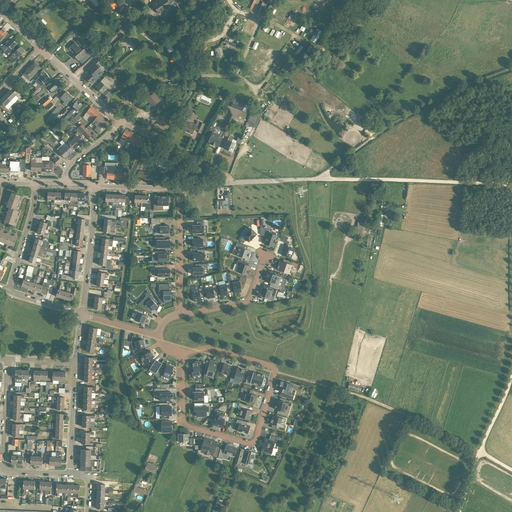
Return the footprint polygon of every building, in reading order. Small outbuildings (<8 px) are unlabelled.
[(158,13),(171,5),(172,7),(177,3),(175,0),(161,0),(157,3),(156,1),(152,4),(154,7),(153,7),(154,9),(155,8),(156,10),(158,13)] [(203,7),(200,0),(192,4),(193,6),(187,9),(190,14),(203,7)] [(92,26),(86,19),(81,23),(86,29),(87,29),(88,29),(89,30),(92,26)] [(315,44),(322,32),(317,29),(310,41),(315,44)] [(12,50),(11,49),(17,44),(16,43),(17,42),(15,41),(12,39),(10,42),(9,41),(6,44),(6,45),(5,44),(1,48),(5,51),(4,52),(7,55),(12,50)] [(87,53),(84,49),(82,50),(75,43),(71,47),(75,52),(75,53),(77,55),(75,57),(78,61),(87,53)] [(259,51),(266,54),(269,48),(262,45),(259,51)] [(296,53),(301,57),(307,49),(301,45),(296,53)] [(19,57),(25,52),(23,50),(24,49),(22,47),(21,48),(20,47),(15,52),(8,58),(13,63),(19,57)] [(177,62),(184,72),(191,67),(184,57),(177,62)] [(104,72),(98,66),(100,63),(97,60),(87,70),(90,72),(85,77),(91,84),(96,78),(97,79),(104,72)] [(29,80),(40,68),(35,62),(23,75),(29,80)] [(281,70),(284,72),(289,65),(286,63),(281,70)] [(113,77),(122,70),(118,65),(109,72),(113,77)] [(41,87),(40,88),(42,90),(47,86),(46,86),(44,84),(50,78),(48,76),(46,74),(43,71),(39,74),(41,75),(38,77),(38,78),(35,80),(39,85),(41,87)] [(103,94),(112,83),(105,77),(96,87),(103,94)] [(52,92),(58,87),(54,82),(48,87),(47,86),(42,90),(34,97),(33,98),(36,102),(50,90),(52,92)] [(270,85),(267,83),(263,89),(265,91),(268,93),(273,87),(270,85)] [(34,97),(42,90),(40,88),(32,94),(34,97)] [(134,96),(135,93),(131,88),(122,97),(125,101),(132,95),(134,96)] [(161,100),(165,96),(160,89),(155,92),(153,90),(150,93),(151,95),(146,99),(152,107),(161,100)] [(13,104),(18,98),(19,99),(22,96),(16,90),(13,93),(10,90),(5,96),(11,101),(13,104)] [(190,90),(188,93),(187,92),(184,97),(189,100),(194,92),(190,90)] [(73,98),(66,92),(60,98),(64,102),(62,104),(65,107),(73,98)] [(226,98),(221,96),(216,93),(214,96),(224,102),(226,98)] [(5,107),(11,101),(5,96),(0,100),(0,101),(3,104),(0,106),(6,113),(9,110),(5,107)] [(44,106),(50,101),(47,97),(41,103),(44,106)] [(237,110),(241,102),(234,99),(231,107),(237,110)] [(77,111),(82,105),(77,100),(72,107),(74,109),(72,111),(71,110),(67,114),(63,119),(65,121),(70,117),(71,117),(73,115),(74,115),(77,111)] [(48,110),(54,105),(51,101),(45,107),(48,110)] [(242,111),(245,103),(241,102),(237,110),(242,111)] [(60,110),(57,107),(50,115),(54,118),(57,114),(56,114),(60,110)] [(99,113),(91,107),(83,117),(86,120),(90,115),(95,119),(99,113)] [(99,113),(95,119),(92,123),(97,127),(95,130),(98,133),(108,120),(99,113)] [(251,113),(247,125),(256,128),(260,116),(251,113)] [(75,123),(81,117),(78,114),(72,120),(75,123)] [(200,133),(204,124),(198,121),(196,125),(189,122),(190,121),(186,120),(182,130),(185,131),(186,130),(193,133),(194,129),(197,130),(196,132),(200,133)] [(212,134),(208,142),(212,144),(211,145),(214,146),(215,145),(218,147),(219,146),(221,143),(220,143),(224,133),(221,131),(219,135),(213,133),(215,128),(211,127),(209,132),(212,134)] [(79,145),(84,140),(81,136),(83,134),(78,128),(73,132),(76,136),(74,139),(79,145)] [(85,129),(82,132),(88,138),(91,136),(90,135),(91,134),(85,129)] [(132,141),(135,135),(125,130),(119,142),(123,144),(126,139),(132,141)] [(140,147),(144,140),(135,135),(132,141),(138,145),(137,146),(140,147)] [(49,143),(43,136),(40,139),(46,145),(49,143)] [(79,145),(74,139),(72,137),(67,141),(74,149),(79,145)] [(74,149),(67,141),(64,138),(62,140),(66,145),(64,147),(70,154),(74,149)] [(224,149),(232,152),(235,146),(239,147),(243,139),(239,138),(236,144),(232,142),(233,140),(229,138),(227,142),(225,145),(226,145),(224,149)] [(64,158),(70,154),(64,147),(62,145),(57,149),(64,158)] [(140,170),(143,161),(145,156),(142,155),(140,162),(139,162),(136,169),(140,170)] [(42,163),(42,160),(42,158),(36,158),(36,156),(32,156),(31,171),(42,171),(42,163)] [(20,173),(20,171),(25,171),(26,163),(26,159),(20,159),(20,162),(9,162),(9,172),(20,173)] [(42,163),(42,171),(52,172),(52,163),(49,163),(49,160),(42,160),(42,163)] [(169,175),(169,170),(169,169),(170,166),(166,165),(166,164),(159,161),(156,160),(154,165),(157,166),(157,171),(160,171),(160,175),(164,175),(169,175)] [(0,171),(9,172),(9,162),(2,162),(2,163),(0,163),(0,171)] [(90,173),(90,166),(83,166),(83,176),(91,177),(91,173),(90,173)] [(117,179),(118,167),(107,166),(107,179),(117,179)] [(128,180),(128,167),(118,167),(117,179),(128,180)] [(17,210),(22,196),(12,193),(6,207),(9,208),(17,210)] [(63,207),(63,204),(63,200),(61,200),(61,193),(54,193),(54,200),(54,203),(54,207),(56,207),(57,205),(60,205),(60,207),(63,207)] [(71,209),(71,193),(65,193),(64,200),(63,200),(63,204),(67,204),(68,205),(68,208),(71,209)] [(84,205),(84,203),(88,203),(89,195),(85,195),(85,194),(78,193),(78,201),(77,205),(81,205),(84,205)] [(141,203),(141,196),(135,195),(134,204),(130,204),(130,209),(135,209),(135,207),(137,207),(137,203),(141,203)] [(148,202),(148,196),(141,196),(141,203),(141,207),(145,207),(145,211),(150,211),(150,202),(148,202)] [(170,200),(169,199),(169,197),(165,197),(165,196),(162,196),(162,197),(157,197),(157,200),(154,200),(154,211),(163,211),(163,206),(169,206),(169,203),(170,203),(170,202),(170,201),(170,200)] [(14,226),(20,211),(17,210),(9,208),(4,222),(14,226)] [(85,219),(74,218),(74,221),(78,221),(78,225),(84,226),(85,219)] [(120,228),(121,225),(117,225),(117,221),(105,219),(104,226),(111,227),(115,227),(120,228)] [(47,223),(41,221),(39,228),(45,229),(47,230),(49,227),(51,227),(52,223),(48,221),(47,223)] [(364,232),(365,222),(358,221),(357,232),(364,232)] [(197,224),(192,224),(192,233),(204,232),(204,222),(197,222),(197,224)] [(114,231),(115,227),(111,227),(104,226),(103,233),(114,234),(114,231)] [(169,228),(169,226),(156,226),(156,234),(160,234),(169,234),(169,231),(170,231),(170,228),(169,228)] [(47,237),(48,234),(44,233),(45,229),(39,228),(37,234),(47,237)] [(249,241),(256,233),(251,228),(243,235),(240,239),(243,242),(246,238),(249,241)] [(0,241),(14,247),(17,236),(0,229),(0,241)] [(271,231),(265,229),(263,235),(267,237),(264,244),(267,245),(267,246),(268,247),(269,247),(270,246),(273,247),(277,236),(276,235),(276,234),(275,233),(274,233),(273,233),(273,234),(271,234),(272,233),(271,231)] [(74,232),(74,231),(70,231),(69,234),(73,234),(73,238),(76,239),(83,240),(83,233),(77,232),(74,232)] [(287,241),(288,238),(281,235),(279,241),(286,243),(286,242),(287,243),(286,246),(285,246),(282,255),(290,259),(292,255),(293,255),(294,252),(293,251),(294,249),(287,247),(289,242),(287,241)] [(203,247),(203,242),(206,242),(205,236),(198,236),(198,239),(194,239),(194,240),(192,240),(192,244),(194,244),(194,247),(203,247)] [(169,248),(169,242),(165,242),(165,237),(155,237),(155,241),(157,241),(157,248),(169,248)] [(45,247),(46,241),(36,238),(34,244),(44,247),(45,247)] [(82,246),(83,240),(76,239),(73,238),(72,238),(71,245),(82,246)] [(112,247),(113,240),(102,239),(101,245),(108,246),(112,247)] [(248,257),(250,254),(250,251),(243,249),(244,246),(237,243),(235,246),(234,246),(231,254),(247,260),(248,257)] [(43,250),(44,247),(34,244),(32,250),(48,255),(50,256),(52,256),(52,253),(47,252),(43,250),(44,250),(43,250)] [(119,251),(112,250),(112,247),(108,246),(101,245),(101,252),(119,254),(120,254),(121,252),(119,251)] [(47,257),(48,255),(32,250),(30,256),(40,259),(41,259),(41,257),(42,257),(42,256),(45,257),(47,257)] [(80,258),(81,251),(70,250),(69,257),(70,257),(74,257),(80,258)] [(204,261),(204,253),(204,250),(197,250),(197,253),(192,253),(192,261),(204,261)] [(170,261),(169,254),(167,254),(166,251),(157,251),(157,262),(167,262),(166,261),(170,261)] [(40,259),(30,256),(29,262),(39,265),(40,259)] [(113,270),(113,266),(110,266),(110,260),(107,259),(106,259),(100,259),(99,265),(105,266),(105,269),(113,270)] [(248,275),(250,270),(249,270),(250,267),(243,265),(244,262),(238,259),(236,265),(239,265),(236,272),(247,275),(248,274),(248,275)] [(290,274),(293,267),(294,267),(295,263),(284,259),(283,262),(280,261),(280,262),(280,263),(280,265),(279,265),(277,270),(277,269),(277,270),(290,274)] [(73,264),(66,263),(65,263),(64,266),(70,266),(69,270),(79,271),(79,265),(73,264)] [(199,268),(196,268),(192,268),(192,270),(192,274),(192,275),(199,275),(202,275),(203,275),(203,274),(203,269),(208,269),(208,264),(199,264),(199,268)] [(162,269),(162,265),(155,266),(155,276),(162,276),(162,278),(166,278),(166,277),(170,277),(170,268),(162,269)] [(69,270),(68,270),(67,276),(61,275),(61,279),(67,280),(67,277),(78,278),(79,271),(69,270)] [(284,279),(281,278),(277,276),(276,275),(274,275),(267,273),(264,281),(271,283),(270,286),(280,290),(281,287),(284,279)] [(30,282),(31,277),(27,276),(25,275),(21,286),(28,288),(30,282)] [(34,290),(36,284),(37,280),(38,277),(35,276),(33,283),(30,282),(28,288),(34,290)] [(47,294),(50,283),(55,284),(56,280),(54,279),(55,278),(50,276),(48,281),(44,280),(42,286),(41,292),(47,294)] [(244,288),(247,278),(241,276),(239,281),(239,282),(232,283),(234,293),(240,292),(240,293),(239,290),(243,290),(243,288),(244,288)] [(103,284),(104,280),(97,279),(96,286),(107,287),(107,285),(103,284)] [(64,299),(67,290),(62,288),(63,285),(64,282),(60,280),(56,297),(64,299)] [(231,291),(229,282),(225,283),(226,284),(219,286),(221,296),(223,296),(226,295),(226,293),(228,293),(228,292),(231,291)] [(42,286),(36,284),(34,290),(41,292),(42,286)] [(163,296),(163,301),(164,301),(164,303),(168,301),(171,301),(171,291),(169,291),(169,284),(159,284),(159,291),(163,291),(163,296)] [(218,294),(216,285),(212,286),(212,287),(205,288),(207,299),(213,298),(213,296),(214,295),(218,294)] [(275,296),(277,290),(269,287),(269,290),(262,288),(261,291),(260,294),(259,294),(258,297),(262,298),(262,297),(269,299),(271,295),(275,296)] [(73,302),(76,289),(74,288),(73,291),(67,290),(64,299),(73,302)] [(204,297),(202,288),(198,289),(199,290),(192,291),(192,295),(191,295),(191,300),(193,300),(194,302),(199,300),(199,298),(201,298),(204,297)] [(153,310),(154,311),(158,307),(156,304),(156,303),(152,296),(146,301),(144,300),(138,305),(148,313),(152,309),(153,310)] [(133,320),(145,324),(148,316),(136,312),(133,320)] [(144,347),(143,341),(140,340),(141,339),(132,336),(131,343),(135,342),(137,349),(144,347)] [(145,355),(144,353),(142,350),(134,354),(137,358),(138,360),(139,359),(142,365),(151,360),(150,359),(154,357),(152,355),(153,354),(150,351),(148,352),(148,353),(145,355)] [(156,360),(153,364),(151,366),(152,367),(150,369),(149,371),(158,377),(163,367),(162,367),(160,366),(160,365),(161,364),(156,360)] [(216,371),(217,366),(216,366),(217,363),(210,360),(209,364),(206,363),(204,370),(204,374),(209,376),(210,375),(214,376),(215,371),(216,371)] [(200,375),(199,369),(200,369),(199,365),(201,364),(200,362),(199,362),(199,361),(192,362),(193,369),(192,370),(192,372),(193,376),(199,375),(200,375)] [(228,375),(231,366),(223,364),(223,368),(219,367),(218,371),(221,371),(221,373),(228,375)] [(166,365),(164,371),(163,371),(161,379),(168,382),(169,378),(170,378),(171,374),(172,375),(173,371),(172,371),(173,367),(166,365)] [(241,381),(244,370),(237,368),(235,373),(232,372),(230,382),(233,383),(234,379),(241,381)] [(28,382),(28,379),(29,371),(22,370),(21,382),(22,383),(27,384),(27,388),(26,388),(26,393),(30,393),(31,388),(31,382),(28,382)] [(261,386),(264,378),(265,377),(264,375),(262,375),(254,373),(253,374),(252,377),(248,376),(246,383),(252,385),(250,384),(250,383),(261,386)] [(294,396),(289,394),(291,391),(292,391),(293,385),(286,383),(281,381),(279,386),(280,386),(279,389),(281,390),(280,392),(281,392),(280,396),(293,400),(294,396)] [(49,394),(49,388),(50,382),(47,382),(46,382),(46,392),(40,392),(40,394),(49,394)] [(348,388),(360,392),(362,386),(350,382),(348,388)] [(204,400),(204,396),(208,396),(208,389),(204,388),(198,388),(198,392),(194,392),(194,400),(204,400)] [(254,403),(255,401),(256,401),(257,399),(256,398),(257,396),(253,395),(252,393),(251,393),(252,390),(243,388),(242,388),(241,392),(246,393),(243,401),(248,403),(248,402),(254,403)] [(170,401),(170,397),(171,397),(171,392),(164,392),(164,389),(161,389),(155,389),(155,393),(156,393),(156,395),(159,395),(159,397),(161,397),(161,401),(170,401)] [(288,417),(289,412),(286,411),(288,404),(285,403),(285,402),(282,401),(281,402),(277,401),(276,406),(275,405),(275,408),(275,409),(278,410),(277,414),(278,415),(280,415),(288,417)] [(206,416),(206,412),(208,412),(208,407),(210,407),(210,405),(210,403),(202,403),(202,407),(194,407),(194,412),(196,412),(196,416),(206,416)] [(250,420),(252,411),(247,410),(248,406),(239,403),(238,407),(242,409),(239,417),(243,418),(243,419),(246,419),(250,420)] [(171,416),(171,406),(159,407),(160,416),(171,416)] [(223,421),(225,413),(220,411),(219,416),(216,415),(213,424),(217,425),(217,426),(223,428),(224,422),(223,421)] [(284,432),(286,427),(283,426),(284,423),(282,422),(283,419),(273,416),(271,424),(274,425),(272,429),(284,432)] [(172,432),(172,428),(172,429),(173,429),(173,428),(172,428),(172,426),(173,426),(173,425),(172,426),(171,421),(165,422),(165,419),(157,419),(157,423),(161,423),(161,431),(166,431),(166,432),(172,432)] [(244,425),(245,422),(237,419),(236,423),(239,424),(237,431),(238,431),(242,432),(241,433),(244,434),(244,433),(247,434),(248,434),(250,426),(250,427),(244,425)] [(94,427),(94,422),(82,421),(82,427),(91,428),(91,430),(102,430),(102,428),(101,428),(94,427)] [(188,439),(188,434),(184,434),(185,434),(182,434),(178,434),(178,442),(188,442),(188,441),(190,441),(190,446),(194,446),(194,438),(190,438),(190,439),(188,439)] [(217,458),(220,448),(216,447),(217,442),(212,441),(212,442),(209,441),(209,440),(205,438),(201,451),(213,454),(213,456),(217,458)] [(271,454),(275,441),(264,439),(263,443),(262,443),(261,446),(262,446),(261,451),(271,454)] [(235,457),(236,450),(235,450),(236,448),(226,445),(224,450),(220,449),(218,458),(222,460),(222,458),(226,459),(229,455),(235,457)] [(90,455),(91,450),(92,450),(92,447),(86,447),(86,450),(81,450),(81,455),(90,455)] [(252,465),(255,453),(244,450),(244,453),(240,452),(237,465),(244,467),(245,464),(252,465)] [(93,461),(90,461),(81,461),(80,466),(80,471),(91,472),(92,467),(93,467),(93,461)] [(155,474),(158,466),(147,462),(144,471),(147,472),(147,471),(155,474)] [(148,495),(149,492),(148,491),(149,490),(137,487),(144,474),(141,472),(134,487),(133,491),(137,492),(148,495)] [(126,511),(127,511),(128,511),(131,505),(126,503),(121,511),(126,511)]
